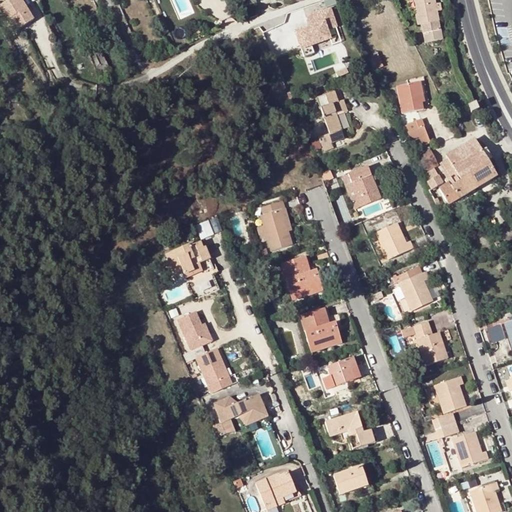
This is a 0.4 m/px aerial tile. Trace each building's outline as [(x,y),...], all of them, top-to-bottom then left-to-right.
[(12,18),(19,29),(35,19),(22,0),(8,0),(0,5),(0,6),(8,20),(9,19),(12,18)] [(435,0),(415,0),(417,9),(415,10),(418,25),(423,24),(426,43),(444,40),(442,30),(440,30),(438,22),(440,21),(435,0)] [(335,26),(329,9),(305,18),(309,30),(305,31),(304,28),(294,32),(303,57),(313,53),(309,43),(327,36),(324,30),(335,26)] [(16,31),(19,29),(12,18),(9,19),(16,31)] [(101,52),(92,56),(99,73),(108,69),(101,52)] [(421,82),(397,87),(402,113),(424,109),(422,102),(421,98),(424,98),(421,82)] [(341,131),(336,116),(332,106),(338,104),(334,92),(317,98),(330,134),(341,131)] [(477,101),(469,104),(472,111),(479,108),(477,101)] [(342,114),(338,104),(332,106),(336,116),(342,114)] [(421,119),(416,121),(419,128),(425,126),(421,119)] [(432,142),(425,126),(419,128),(416,121),(407,125),(417,148),(432,142)] [(341,131),(330,134),(319,138),(324,152),(331,149),(330,144),(344,139),(341,131)] [(447,156),(448,159),(461,181),(470,176),(477,187),(489,180),(497,176),(488,161),(482,151),(475,139),(447,156)] [(417,152),(419,156),(431,151),(429,146),(417,152)] [(482,151),(488,161),(492,159),(485,149),(482,151)] [(431,151),(419,156),(431,179),(427,182),(432,190),(444,183),(434,168),(438,165),(431,151)] [(461,181),(448,159),(441,163),(445,171),(444,172),(448,179),(445,180),(447,184),(439,188),(448,204),(477,187),(470,176),(461,181)] [(368,166),(344,176),(356,209),(381,199),(368,166)] [(283,201),(281,202),(283,209),(281,210),(288,231),(292,230),(283,201)] [(264,225),(269,241),(272,251),(292,245),(288,231),(281,210),(283,209),(281,202),(262,208),(264,215),(261,216),(264,225)] [(208,220),(196,225),(202,238),(213,233),(208,220)] [(410,242),(406,243),(404,244),(400,236),(402,235),(397,223),(376,233),(388,260),(413,248),(410,242)] [(269,241),(264,225),(256,228),(260,243),(269,241)] [(168,262),(164,264),(169,277),(183,271),(184,274),(195,270),(193,266),(200,263),(208,259),(203,247),(200,242),(190,246),(189,245),(165,254),(168,262)] [(206,246),(203,247),(208,259),(211,259),(206,246)] [(282,264),(291,295),(321,286),(316,270),(311,272),(308,273),(306,266),(309,265),(311,265),(308,256),(282,264)] [(195,270),(184,274),(186,278),(203,271),(200,263),(193,266),(195,270)] [(412,311),(431,302),(428,296),(430,295),(424,282),(429,279),(426,272),(423,273),(419,267),(396,277),(412,311)] [(323,292),(321,286),(291,295),(293,301),(323,292)] [(310,347),(341,338),(335,322),(330,324),(327,325),(325,318),(327,317),(330,316),(328,308),(300,316),(310,347)] [(196,311),(178,319),(191,350),(212,342),(209,334),(206,336),(202,325),(196,311)] [(439,333),(432,335),(426,337),(424,332),(430,330),(428,322),(413,327),(416,335),(426,366),(448,359),(439,333)] [(501,325),(489,329),(493,343),(506,339),(501,325)] [(403,339),(413,335),(411,328),(401,331),(403,339)] [(341,338),(310,347),(312,353),(342,343),(341,338)] [(218,348),(197,356),(211,393),(232,385),(218,348)] [(353,358),(328,367),(335,387),(357,380),(352,367),(357,365),(353,358)] [(361,377),(357,365),(352,367),(357,380),(361,377)] [(466,407),(463,398),(461,399),(456,387),(459,386),(463,384),(460,377),(435,386),(445,414),(466,407)] [(259,394),(238,403),(234,405),(230,397),(213,403),(221,423),(238,416),(242,415),(246,426),(268,417),(259,394)] [(357,413),(326,422),(331,438),(347,433),(353,449),(378,442),(374,430),(364,433),(357,413)] [(431,421),(435,430),(455,423),(451,414),(431,421)] [(238,416),(246,426),(242,415),(238,416)] [(455,423),(435,430),(438,440),(458,433),(455,423)] [(486,452),(482,453),(479,454),(475,441),(477,440),(475,432),(453,439),(462,468),(488,459),(486,452)] [(452,438),(444,440),(454,470),(461,468),(452,438)] [(361,466),(334,476),(340,495),(358,488),(357,485),(367,482),(361,466)] [(275,501),(283,498),(296,492),(288,472),(280,475),(279,473),(256,483),(267,510),(277,506),(275,501)] [(493,492),(495,491),(499,490),(496,483),(470,492),(476,511),(502,511),(500,504),(497,505),(493,492)] [(368,487),(368,485),(358,488),(361,496),(374,492),(372,486),(368,487)] [(275,501),(277,506),(285,502),(283,498),(275,501)]
